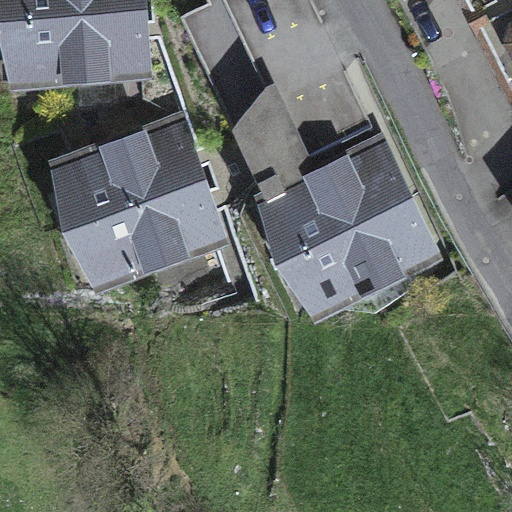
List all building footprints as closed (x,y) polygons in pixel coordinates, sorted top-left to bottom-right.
[(148,0),(0,0),(0,49),(13,96),(155,80),(148,0)] [(511,0),(477,0),(511,64),(511,0)] [(213,12),(186,24),(210,82),(238,70),(213,12)] [(181,123),(51,166),(61,242),(96,302),(228,248),(181,123)] [(445,263),(385,138),(260,211),(277,274),(315,328),(445,263)]
